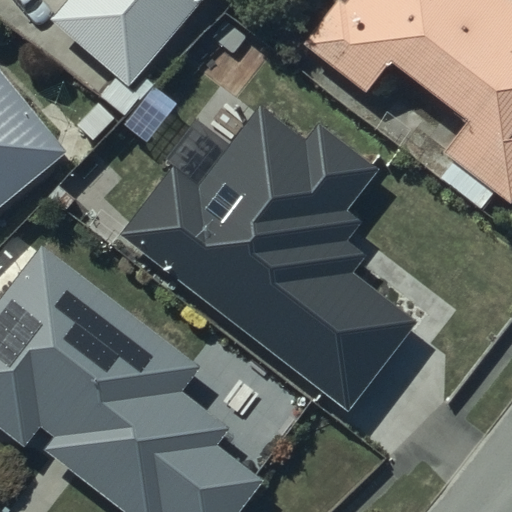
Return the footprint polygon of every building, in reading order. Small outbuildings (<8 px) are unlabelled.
[(56,0),(51,6),(128,74),(192,0),(56,0)] [(511,0),(328,0),(305,30),(367,77),(391,44),(468,102),(440,139),(510,191),(511,189),(511,0)] [(0,196),(67,142),(0,59),(0,196)] [(175,157),(124,224),(349,400),(419,311),(354,260),(368,242),(349,227),(363,209),(348,198),(379,158),(320,112),(307,129),(263,95),(200,176),(175,157)] [(40,234),(0,288),(0,414),(28,437),(42,418),(55,427),(46,439),(144,511),(160,511),(164,507),(171,511),(228,511),(261,468),(214,433),(229,414),(179,377),(198,351),(40,234)]
